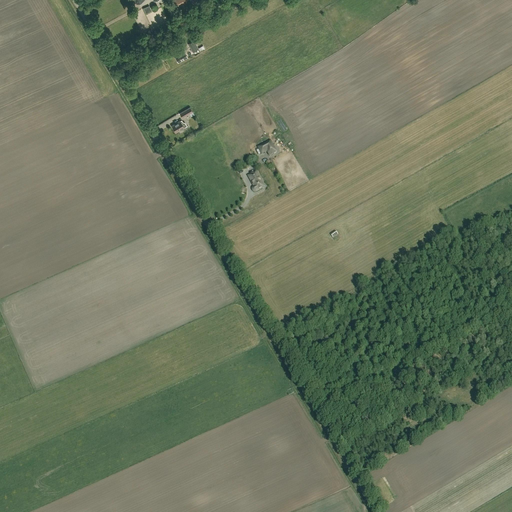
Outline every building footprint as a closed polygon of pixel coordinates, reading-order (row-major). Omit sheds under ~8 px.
[(193,52),(198,49),(194,40),(188,44),(193,52)] [(178,62),(187,57),(184,52),(175,57),(178,62)] [(194,114),(190,107),(180,113),(182,118),(189,113),(191,116),(194,114)] [(183,122),(182,120),(180,121),(172,126),(176,132),(185,127),(186,125),(185,123),(183,122)] [(258,147),(261,153),(262,154),(267,151),(269,155),(276,152),(270,141),(258,147)] [(255,192),(256,192),(262,188),(260,185),(263,183),(256,172),(248,176),(254,187),(253,187),(253,188),(252,188),(252,189),(252,190),(253,190),(253,191),(254,192),(255,192)]
